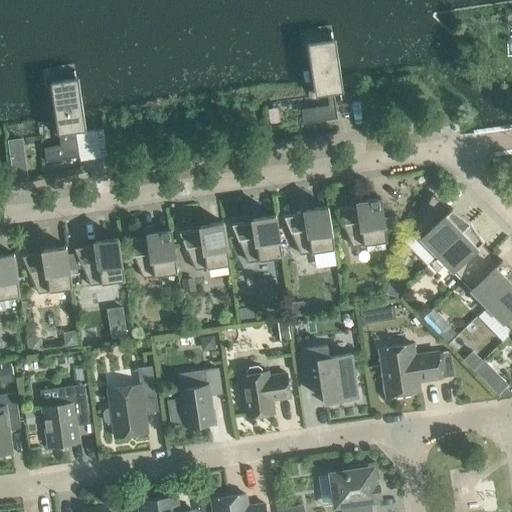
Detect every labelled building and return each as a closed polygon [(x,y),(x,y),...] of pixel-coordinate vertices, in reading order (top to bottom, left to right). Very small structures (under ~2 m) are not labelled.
[(340,92),(338,79),(333,41),(308,44),(315,95),(327,94),(328,106),(301,110),(303,124),(337,119),(333,93),(340,92)] [(83,130),(81,116),(75,79),(51,83),(60,146),(44,148),(46,162),(80,157),(76,131),(83,130)] [(413,230),(437,255),(468,225),(457,214),(454,216),(432,194),(413,230)] [(336,210),(352,247),(387,242),(380,199),(366,201),(367,205),(336,209),(336,210)] [(283,217),(284,218),(300,255),(334,250),(328,207),(314,209),(314,212),(283,217)] [(231,225),(247,263),(282,258),(275,215),(261,217),(262,220),(231,225)] [(384,219),(386,231),(398,229),(396,217),(384,219)] [(179,233),(195,270),(229,265),(223,223),(209,225),(210,228),(179,233)] [(437,255),(462,281),(490,253),(476,238),(478,236),(468,225),(437,255)] [(126,241),(143,278),(177,273),(171,230),(157,232),(157,236),(126,241)] [(74,248),(74,249),(76,253),(82,268),(90,286),(124,281),(118,238),(104,240),(105,244),(74,248)] [(21,256),(38,294),(72,289),(69,270),(67,255),(66,246),(52,248),(52,251),(21,256)] [(76,253),(67,255),(69,270),(82,268),(76,253)] [(462,281),(487,306),(511,281),(511,270),(507,266),(505,268),(490,253),(462,281)] [(0,299),(20,297),(13,254),(0,255),(0,299)] [(193,278),(181,280),(183,292),(195,290),(193,278)] [(511,281),(487,306),(511,332),(511,281)] [(388,282),(385,294),(397,298),(400,286),(388,282)] [(311,299),(294,302),(296,312),(313,310),(311,299)] [(252,307),(239,309),(241,322),(254,321),(252,307)] [(287,322),(278,323),(280,341),(289,340),(287,322)] [(448,326),(439,335),(447,342),(455,333),(448,326)] [(77,331),(63,333),(65,346),(79,345),(77,331)] [(214,336),(200,337),(202,350),(216,349),(214,336)] [(40,337),(27,339),(29,351),(42,350),(40,337)] [(418,382),(442,378),(438,352),(414,356),(413,344),(379,349),(386,397),(420,391),(418,382)] [(357,396),(351,354),(328,357),(326,346),(302,349),(306,374),(320,372),(325,406),(343,403),(342,399),(357,396)] [(474,353),(466,360),(473,367),(481,360),(474,353)] [(484,361),(474,371),(483,380),(493,370),(484,361)] [(1,369),(0,368),(0,384),(15,382),(12,367),(11,367),(11,364),(1,365),(1,369)] [(143,398),(156,396),(151,366),(137,368),(140,385),(107,390),(110,409),(106,409),(103,413),(104,421),(108,423),(112,423),(114,437),(148,432),(145,412),(143,413),(142,405),(144,405),(143,398)] [(268,372),(261,373),(260,369),(257,366),(249,368),(247,371),(247,375),(240,376),(246,417),(274,413),(272,399),(276,398),(276,400),(290,398),(286,374),(268,376),(268,372)] [(202,424),(202,426),(216,424),(214,414),(212,414),(209,395),(221,393),(217,369),(204,371),(206,385),(180,389),(186,426),(202,424)] [(511,394),(506,388),(499,395),(502,399),(511,396),(511,394)] [(42,407),(48,447),(78,442),(74,417),(89,415),(85,389),(61,392),(62,404),(42,407)] [(0,454),(11,453),(7,426),(20,424),(15,393),(0,395),(0,454)] [(35,412),(25,413),(25,424),(36,423),(35,412)] [(376,499),(376,497),(380,496),(379,484),(374,485),(373,479),(378,479),(376,463),(347,467),(348,472),(332,475),(336,505),(340,504),(341,511),(371,511),(370,500),(376,499)] [(254,508),(247,509),(245,494),(211,499),(213,511),(265,511),(264,504),(254,506),(254,508)] [(174,511),(173,498),(175,498),(175,497),(157,499),(158,503),(140,505),(140,502),(138,502),(139,511),(174,511)]
